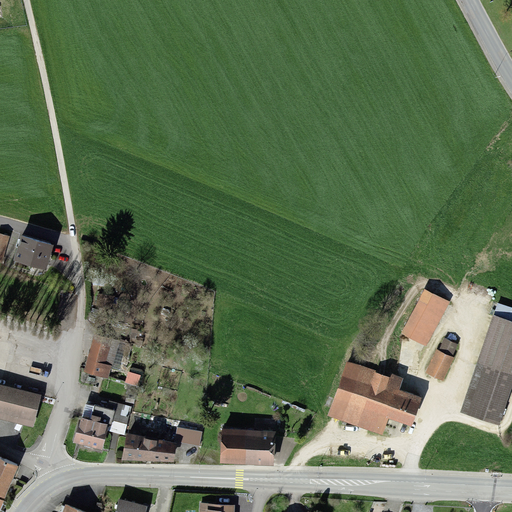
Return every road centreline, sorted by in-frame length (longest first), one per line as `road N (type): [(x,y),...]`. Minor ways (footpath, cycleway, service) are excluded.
road 1 (unclassified): [(46,466),(81,302),(25,0)]
road 2 (primary): [(265,479),(495,488)]
road 3 (primary): [(68,477),(265,479)]
